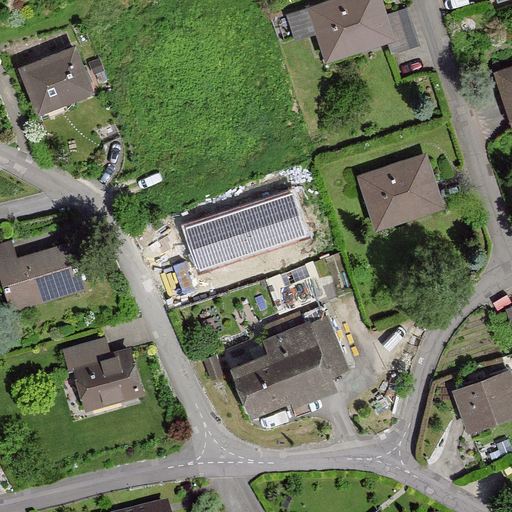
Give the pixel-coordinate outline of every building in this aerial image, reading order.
[(382,0),(340,0),(307,11),(328,72),(399,47),(382,0)] [(73,46),(19,68),(38,116),(92,94),(73,46)] [(511,68),(494,75),(511,129),(511,128),(511,68)] [(392,165),(360,176),(374,219),(404,209),(407,216),(436,206),(428,182),(433,180),(427,159),(394,170),(392,165)] [(238,209),(239,211),(188,228),(201,266),(254,248),(253,246),(304,230),(291,192),(238,209)] [(9,312),(94,288),(81,241),(17,259),(12,241),(0,243),(0,285),(1,285),(9,312)] [(328,315),(221,363),(253,436),(361,388),(328,315)] [(78,415),(145,397),(129,336),(62,354),(78,415)] [(511,374),(511,372),(454,392),(470,437),(511,422),(511,374)]
